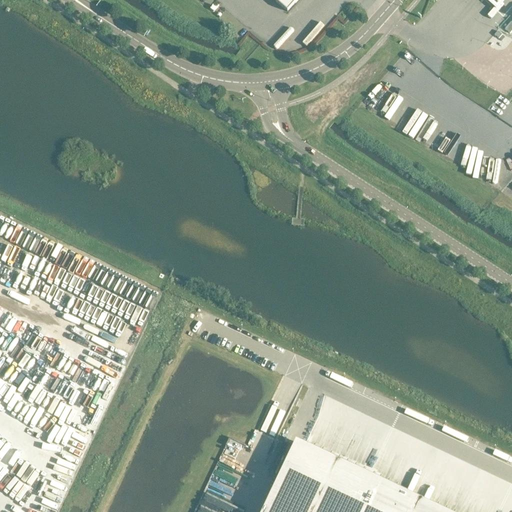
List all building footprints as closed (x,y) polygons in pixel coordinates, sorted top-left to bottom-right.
[(273,0),(288,13),(298,0),(273,0)] [(506,0),(485,0),(497,11),(506,0)] [(0,275),(127,335),(147,294),(0,224),(0,275)] [(191,321),(187,330),(199,335),(203,326),(191,321)] [(98,397),(110,371),(88,361),(76,386),(98,397)] [(270,404),(260,429),(267,432),(277,407),(270,404)] [(427,511),(294,449),(263,511),(427,511)]
